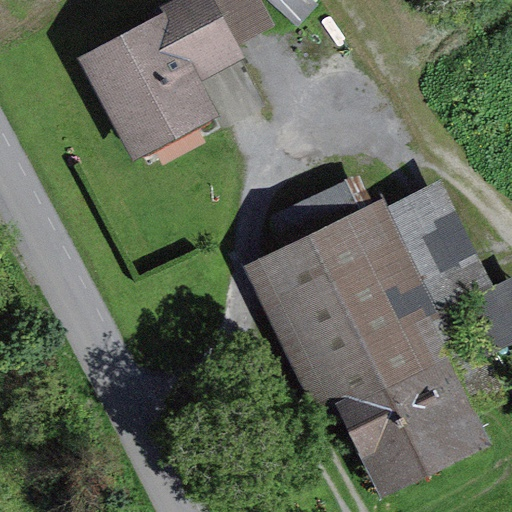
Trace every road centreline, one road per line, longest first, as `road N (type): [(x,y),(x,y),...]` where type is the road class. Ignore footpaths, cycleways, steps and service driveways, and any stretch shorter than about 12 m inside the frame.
road 1 (residential): [(186,511),(0,153)]
road 2 (track): [(366,511),(331,445),(276,370),(220,376),(134,403)]
road 3 (track): [(238,79),(262,128),(270,189),(253,280),(276,370)]
